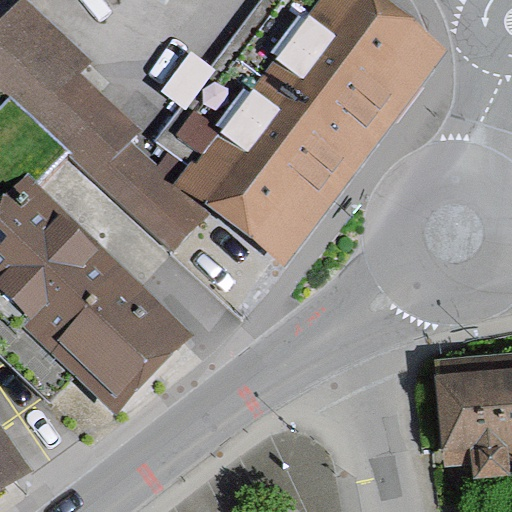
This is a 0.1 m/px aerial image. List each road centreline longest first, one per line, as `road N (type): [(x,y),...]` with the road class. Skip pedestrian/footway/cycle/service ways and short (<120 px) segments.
road 1 (secondary): [(319,329),(81,511)]
road 2 (residential): [(399,511),(385,435),(366,391),(319,329)]
road 3 (tertiary): [(460,180),(511,45)]
road 4 (secondary): [(460,180),(417,194),(404,212),(398,234),(412,275)]
road 5 (secondary): [(412,275),(429,289),(472,292),(492,282),(511,247)]
